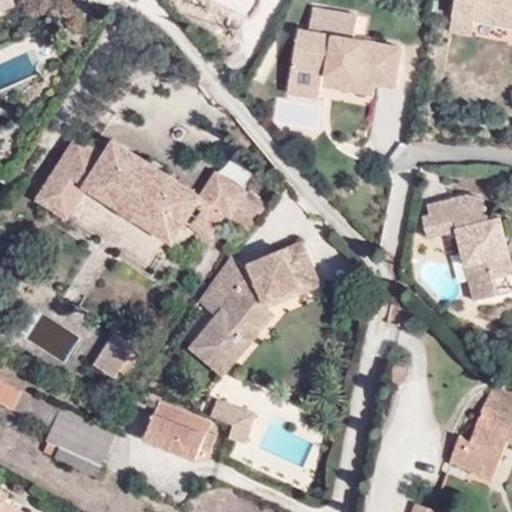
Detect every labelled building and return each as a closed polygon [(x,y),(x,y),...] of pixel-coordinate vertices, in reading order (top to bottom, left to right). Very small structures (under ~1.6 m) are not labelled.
[(11,0),(0,4),(0,14),(20,7),(17,0),(11,0)] [(316,91),(318,78),(319,67),(370,76),(391,80),(398,41),(349,31),(354,8),(314,0),(308,0),(304,24),(294,22),(283,85),(316,91)] [(448,0),(447,7),(468,12),(470,6),(503,13),(505,0),(448,0)] [(511,0),(505,0),(503,13),(511,15),(511,0)] [(468,12),(447,7),(445,20),(466,25),(468,12)] [(369,87),(370,76),(319,67),(318,78),(369,87)] [(246,218),(259,198),(209,167),(194,191),(110,141),(102,154),(74,137),(36,200),(65,217),(83,187),(168,237),(180,217),(195,193),(219,207),(225,210),(228,206),(246,218)] [(462,190),(460,183),(420,192),(423,203),(414,205),(420,227),(450,219),(466,288),(511,278),(493,205),(482,207),(477,187),(462,190)] [(195,193),(180,217),(204,232),(219,207),(195,193)] [(244,267),(224,251),(192,298),(208,312),(184,343),(217,369),(268,309),(263,304),(313,280),(295,237),(242,261),(245,266),(244,267)] [(111,377),(130,346),(110,332),(90,364),(111,377)] [(393,380),(398,362),(385,358),(380,377),(393,380)] [(0,412),(46,433),(58,407),(0,382),(0,412)] [(511,394),(488,382),(465,434),(457,431),(446,458),(488,476),(503,440),(511,444),(511,394)] [(201,411),(205,412),(225,421),(220,434),(236,439),(246,410),(208,395),(201,411)] [(201,425),(205,412),(201,411),(194,408),(190,421),(148,403),(137,430),(188,454),(194,442),(203,444),(209,430),(201,425)] [(93,474),(112,430),(58,407),(46,433),(42,443),(56,451),(54,457),(93,474)] [(382,459),(404,456),(402,439),(380,442),(382,459)] [(0,511),(27,511),(0,495),(0,511)] [(405,511),(407,504),(371,500),(369,511),(405,511)]
